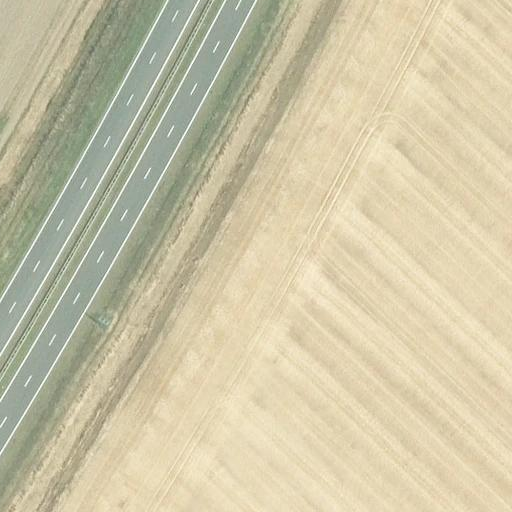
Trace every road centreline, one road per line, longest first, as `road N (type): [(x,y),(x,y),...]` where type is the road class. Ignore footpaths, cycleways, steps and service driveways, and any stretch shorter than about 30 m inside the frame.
road 1 (trunk): [(0,426),(235,0)]
road 2 (trunk): [(183,0),(0,328)]
